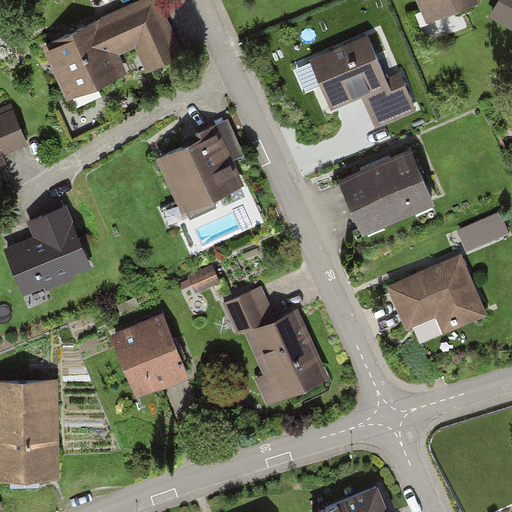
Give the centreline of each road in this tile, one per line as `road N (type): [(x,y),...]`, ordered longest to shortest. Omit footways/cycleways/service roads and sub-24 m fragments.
road 1 (residential): [(389,416),(201,0)]
road 2 (residential): [(102,511),(389,416)]
road 3 (residential): [(389,416),(511,379)]
